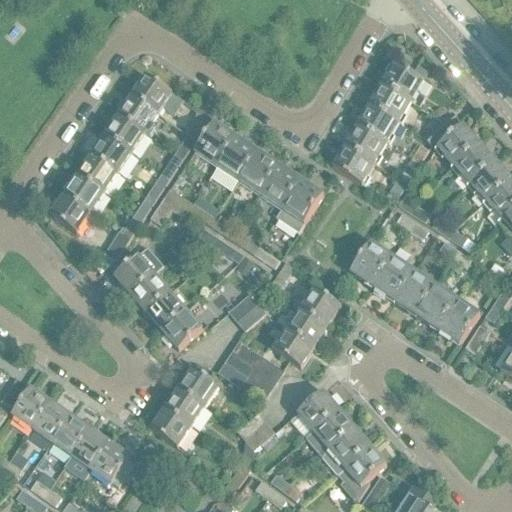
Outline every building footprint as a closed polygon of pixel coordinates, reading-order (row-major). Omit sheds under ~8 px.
[(393,69),(380,91),(410,108),(410,107),(419,112),(425,102),(416,97),(422,86),(393,69)] [(144,81),(130,102),(157,120),(162,112),(174,120),(183,107),(195,115),(198,111),(185,102),(182,107),(144,81)] [(410,108),(380,91),(368,111),(397,129),(410,108)] [(130,102),(117,121),(143,139),(157,120),(130,102)] [(397,129),(368,111),(356,132),(385,149),(397,129)] [(183,137),(195,145),(209,125),(197,117),(183,137)] [(451,118),(432,134),(441,144),(460,127),(451,118)] [(143,139),(117,121),(103,141),(130,159),(143,139)] [(213,128),(193,158),(215,173),(235,143),(213,128)] [(453,171),(479,149),(462,130),(437,153),(453,171)] [(356,132),(344,153),(373,170),(385,149),(356,132)] [(441,144),(432,134),(423,143),(431,152),(441,144)] [(186,141),(174,160),(182,165),(195,145),(183,137),(183,139),(186,141)] [(103,141),(90,161),(116,179),(130,159),(103,141)] [(235,143),(215,173),(237,187),(257,157),(235,143)] [(494,166),(479,149),(453,171),(468,189),(494,166)] [(411,164),(420,169),(428,156),(420,150),(411,164)] [(373,170),(344,153),(331,174),(361,192),(373,170)] [(257,157),(237,187),(259,201),(278,171),(257,157)] [(182,165),(174,160),(161,180),(169,185),(182,165)] [(90,161),(76,181),(103,199),(116,179),(90,161)] [(420,169),(411,164),(403,177),(411,183),(420,169)] [(510,184),(494,166),(468,189),(484,206),(510,184)] [(278,171),(259,201),(280,216),(300,186),(278,171)] [(161,180),(148,200),(156,205),(169,185),(161,180)] [(76,181),(63,200),(89,218),(103,199),(76,181)] [(398,184),(389,197),(398,203),(406,189),(398,184)] [(511,216),(511,186),(510,184),(484,206),(501,226),(511,216)] [(280,216),(275,224),(298,238),(323,200),(300,186),(280,216)] [(170,195),(165,202),(186,216),(191,209),(170,195)] [(89,218),(63,200),(49,221),(75,239),(89,218)] [(148,200),(134,220),(142,225),(156,205),(148,200)] [(186,216),(165,202),(150,224),(161,232),(171,216),(181,223),(186,216)] [(411,220),(417,212),(403,203),(398,212),(411,220)] [(213,223),(191,209),(186,216),(208,231),(213,223)] [(430,220),(417,212),(411,220),(425,229),(430,220)] [(511,216),(501,226),(497,229),(511,245),(511,216)] [(118,236),(118,237),(129,245),(142,225),(134,220),(122,238),(118,236)] [(409,237),(415,228),(401,220),(396,228),(409,237)] [(235,237),(213,223),(208,231),(230,245),(235,237)] [(448,244),(454,236),(440,227),(435,235),(448,244)] [(415,228),(409,237),(423,245),(428,237),(415,228)] [(218,256),(224,246),(204,232),(197,242),(218,256)] [(467,245),(454,236),(448,244),(462,253),(467,245)] [(129,245),(118,237),(104,258),(115,266),(129,245)] [(256,252),(235,237),(230,245),(251,259),(256,252)] [(224,246),(218,256),(237,269),(244,259),(224,246)] [(371,292),(391,262),(369,247),(349,278),(371,292)] [(452,265),(458,257),(445,248),(439,256),(452,265)] [(256,252),(251,259),(274,275),(280,267),(256,252)] [(115,280),(113,282),(130,300),(153,280),(163,272),(147,253),(137,261),(115,280)] [(458,257),(452,265),(466,274),(472,265),(458,257)] [(413,276),(391,262),(371,292),(393,307),(413,276)] [(280,294),(294,274),(286,268),(272,289),(280,294)] [(494,269),(489,277),(502,286),(507,277),(494,269)] [(435,291),(413,276),(393,307),(415,321),(435,291)] [(502,286),(489,277),(483,286),(497,294),(502,286)] [(153,280),(130,300),(146,318),(169,298),(153,280)] [(456,305),(435,291),(415,321),(436,335),(456,305)] [(313,295),(300,316),(327,333),(340,313),(313,295)] [(502,296),(494,310),(502,315),(511,302),(502,296)] [(169,298),(146,318),(161,337),(185,316),(169,298)] [(235,327),(256,309),(248,300),(227,318),(235,327)] [(479,320),(456,305),(436,335),(459,350),(479,320)] [(256,309),(235,327),(244,337),(265,319),(256,309)] [(502,315),(494,310),(485,323),(493,328),(502,315)] [(185,316),(161,337),(178,355),(201,335),(185,316)] [(300,316),(287,336),(313,353),(327,333),(300,316)] [(479,331),(464,354),(474,360),(489,338),(479,331)] [(313,353),(287,336),(273,356),(300,374),(313,353)] [(238,347),(231,358),(253,373),(261,362),(238,347)] [(511,356),(498,377),(511,385),(511,356)] [(231,358),(224,368),(247,383),(253,373),(231,358)] [(261,362),(253,373),(276,388),(283,377),(282,377),(261,362)] [(224,368),(217,379),(240,394),(247,383),(224,368)] [(253,373),(247,383),(269,398),(276,388),(253,373)] [(177,395),(204,413),(217,393),(191,375),(177,395)] [(247,383),(240,394),(262,409),(263,407),(269,398),(247,383)] [(0,408),(10,415),(26,391),(16,384),(0,408)] [(31,436),(50,408),(30,394),(11,422),(31,436)] [(177,395),(164,415),(190,433),(204,413),(177,395)] [(298,420),(295,423),(302,430),(304,428),(312,438),(338,415),(322,397),(296,419),(298,420)] [(50,408),(31,436),(51,449),(70,422),(50,408)] [(190,433),(164,415),(150,436),(176,454),(190,433)] [(312,438),(306,444),(321,461),(354,433),(338,415),(312,438)] [(245,448),(265,429),(256,420),(235,438),(245,448)] [(90,435),(70,422),(51,449),(71,463),(90,435)] [(265,429),(245,448),(254,455),(260,450),(266,457),(278,446),(272,439),(273,438),(265,429)] [(321,461),(321,462),(336,479),(343,474),(369,452),(354,433),(321,461)] [(71,463),(64,473),(84,486),(91,476),(110,449),(90,435),(71,463)] [(254,455),(245,448),(242,471),(249,477),(252,474),(254,455)] [(118,455),(110,449),(91,476),(116,494),(117,493),(119,494),(135,471),(128,466),(134,457),(122,449),(118,455)] [(343,474),(336,479),(343,488),(340,491),(348,501),(354,506),(355,505),(358,507),(369,490),(366,486),(385,470),(369,452),(343,474)] [(7,467),(1,476),(15,486),(21,477),(7,467)] [(249,477),(242,471),(225,493),(232,499),(249,477)] [(283,498),(289,490),(276,480),(270,488),(283,498)] [(366,503),(377,510),(391,489),(380,482),(366,503)] [(42,504),(48,495),(36,487),(30,496),(42,504)] [(268,505),(274,497),(261,488),(255,495),(268,505)] [(302,499),(289,490),(283,498),(296,507),(302,499)] [(116,494),(108,507),(115,511),(125,498),(119,494),(117,493),(116,494)] [(433,511),(436,508),(413,493),(401,511),(433,511)] [(48,495),(42,504),(54,511),(60,503),(48,495)] [(26,511),(29,511),(34,504),(22,496),(16,505),(26,511)] [(282,511),(286,507),(274,497),(268,505),(277,511),(282,511)] [(375,511),(377,510),(366,503),(360,511),(375,511)]
